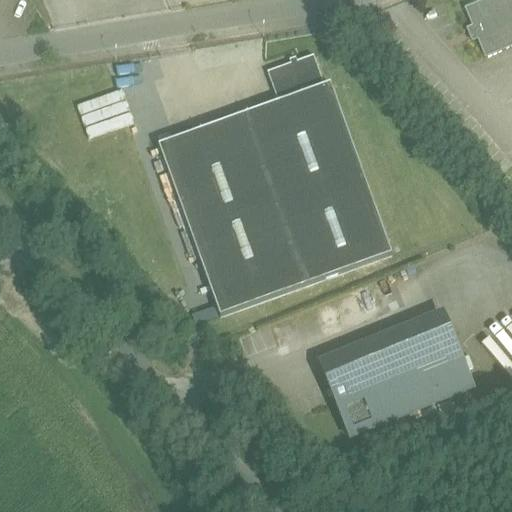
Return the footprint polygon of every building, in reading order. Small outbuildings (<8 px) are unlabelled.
[(511,0),(491,0),(467,10),(487,60),(511,49),(511,0)] [(315,58),(269,75),(280,105),(326,88),(315,58)] [(280,105),(161,148),(222,319),(394,257),(332,86),(326,88),(280,105)] [(448,325),(352,364),(378,429),(475,389),(448,325)] [(352,364),(324,375),(351,440),(378,429),(352,364)]
